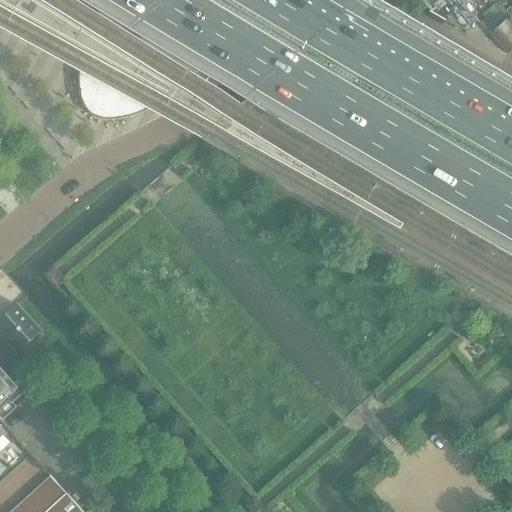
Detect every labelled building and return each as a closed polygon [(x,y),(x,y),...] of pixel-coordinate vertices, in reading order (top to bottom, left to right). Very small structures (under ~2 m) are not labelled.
[(110,0),(103,20),(94,58),(89,57),(87,57),(80,60),(78,67),(77,69),(77,72),(80,73),(112,92),(108,97),(109,102),(117,106),(121,104),(124,98),(147,110),(147,112),(161,103),(160,102),(177,89),(197,72),(209,60),(221,47),(232,34),(246,15),(255,0),(110,0)] [(462,6),(456,0),(416,0),(427,11),(464,33),(476,22),(462,6)] [(499,7),(479,26),(506,54),(511,48),(511,21),(507,16),(505,13),(499,7)] [(147,112),(77,73),(77,81),(78,92),(81,103),(85,111),(92,117),(99,120),(108,121),(117,120),(125,119),(132,117),(140,115),(147,112)] [(52,267),(42,276),(54,291),(65,281),(52,267)] [(0,320),(0,338),(15,356),(21,350),(27,345),(33,340),(40,334),(16,307),(9,313),(3,318),(0,320)] [(0,421),(23,400),(0,374),(0,421)] [(0,453),(8,446),(4,440),(6,439),(0,432),(0,453)] [(96,502),(114,486),(99,468),(80,485),(96,502)] [(9,511),(81,511),(49,477),(9,511)] [(254,497),(244,506),(249,511),(265,511),(266,511),(254,497)]
